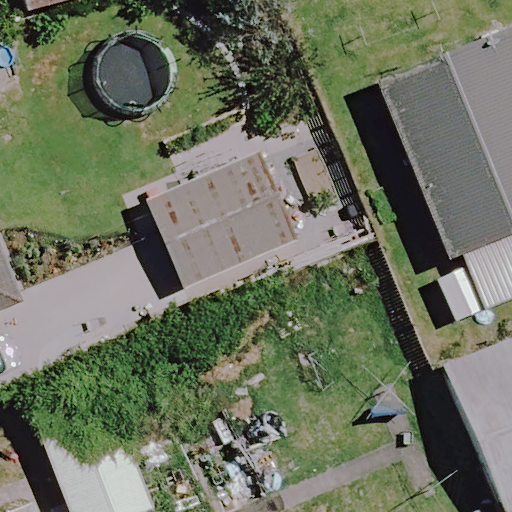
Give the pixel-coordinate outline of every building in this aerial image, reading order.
[(11,0),(17,20),(94,0),(11,0)] [(511,43),(370,97),(455,325),(511,304),(511,43)] [(88,57),(33,77),(58,146),(113,126),(88,57)] [(286,248),(247,158),(132,209),(171,298),(286,248)] [(511,511),(511,344),(431,378),(486,511),(511,511)] [(139,511),(89,378),(14,406),(54,511),(139,511)]
